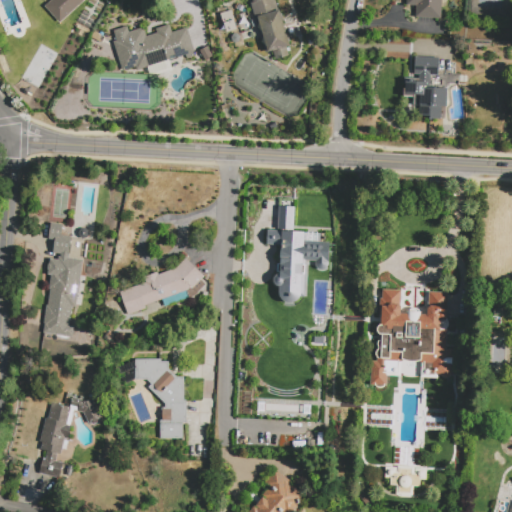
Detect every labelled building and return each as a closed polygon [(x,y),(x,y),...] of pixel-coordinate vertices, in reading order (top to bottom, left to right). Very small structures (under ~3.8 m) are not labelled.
[(84,0),(59,23),(45,7),(52,0),(84,0)] [(251,0),(275,0),(279,10),(280,14),(281,14),(283,20),(282,20),(287,36),(288,35),(290,42),(288,42),(290,46),(287,47),(289,56),(275,60),(273,51),(265,53),(251,3),(252,2),(251,0)] [(441,0),(441,19),(416,18),(416,7),(407,6),(407,0),(441,0)] [(112,42),(116,41),(113,31),(130,26),(132,31),(144,27),(147,36),(156,33),(156,30),(170,25),(172,32),(187,27),(188,32),(190,32),(191,35),(194,34),(197,43),(194,44),(196,49),(194,49),(196,57),(186,60),(184,56),(135,72),(134,68),(122,72),(112,42)] [(415,57),(439,58),(438,76),(430,75),(430,88),(447,89),(447,108),(441,108),(440,120),(428,120),(428,117),(413,116),(413,97),(403,97),(404,88),(405,88),(406,78),(419,78),(419,75),(414,75),(415,57)] [(279,205),(294,206),(293,231),(303,232),(303,240),(329,242),(328,266),(322,270),(315,267),(314,260),(308,260),(302,259),(300,297),(295,302),(286,303),(280,298),(278,294),(278,286),(274,285),(272,279),(274,274),(279,271),(281,245),(265,244),(266,230),(277,230),(279,205)] [(43,333),(44,324),(43,324),(46,305),(47,305),(50,290),(48,289),(50,276),(48,275),(49,270),(48,270),(49,264),(50,264),(50,259),(57,260),(58,257),(60,257),(61,254),(52,253),(54,240),(48,239),(50,224),(63,226),(62,236),(72,237),(69,259),(84,261),(73,338),(43,333)] [(174,269),(185,258),(203,276),(200,279),(205,284),(196,292),(197,293),(188,298),(185,290),(146,305),(147,309),(128,316),(120,292),(145,283),(143,278),(158,272),(159,275),(174,269)] [(375,386),(370,385),(371,361),(377,361),(377,358),(376,357),(376,355),(375,354),(376,353),(377,351),(378,350),(378,347),(377,346),(377,345),(377,344),(377,342),(378,342),(379,341),(378,341),(378,334),(379,334),(378,333),(378,332),(378,331),(377,330),(378,329),(378,328),(379,327),(380,326),(380,317),(379,317),(380,298),(382,299),(382,289),(401,290),(400,313),(407,313),(407,311),(409,311),(410,310),(411,309),(412,308),(413,308),(415,308),(416,308),(417,309),(418,309),(418,310),(419,311),(419,312),(421,312),(421,314),(428,314),(429,292),(448,293),(446,320),(447,321),(448,322),(448,323),(449,324),(449,325),(449,326),(449,327),(448,328),(446,330),(446,350),(454,350),(453,359),(452,359),(451,377),(450,377),(448,378),(448,379),(446,379),(444,379),(443,378),(442,377),(438,376),(438,379),(420,378),(420,376),(417,377),(415,377),(412,378),(409,378),(405,377),(403,376),(400,375),(400,377),(387,377),(387,386),(384,386),(383,388),(381,388),(379,389),(378,388),(376,387),(375,386)] [(135,360),(168,360),(168,369),(170,371),(171,370),(176,375),(175,376),(176,377),(184,377),(184,400),(187,400),(186,423),(183,423),(183,440),(159,440),(160,420),(161,420),(161,408),(165,408),(165,404),(148,387),(151,385),(147,380),(135,380),(135,360)] [(87,402),(94,399),(102,418),(99,419),(99,423),(94,425),(91,423),(88,424),(84,413),(74,411),(67,439),(65,438),(61,455),(58,454),(56,461),(64,463),(60,479),(39,474),(43,458),(45,459),(47,451),(40,450),(41,446),(39,445),(46,418),(48,418),(52,403),(69,407),(72,398),(87,402)] [(385,467),(396,468),(396,472),(397,472),(397,466),(415,467),(415,473),(415,468),(426,469),(426,480),(421,480),(421,487),(414,487),(414,496),(396,495),(396,486),(389,486),(390,479),(385,479),(385,467)] [(263,484),(276,469),(288,479),(288,480),(292,483),(290,485),(293,487),(294,485),(301,491),(299,493),(305,497),(292,511),(247,511),(248,511),(249,511),(254,506),(255,506),(263,497),(262,496),(268,488),(263,484)]
